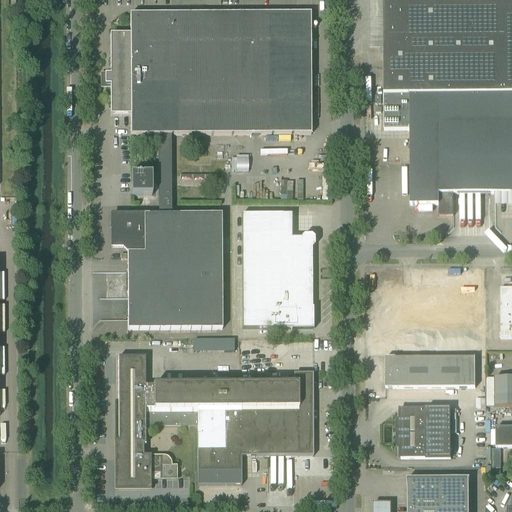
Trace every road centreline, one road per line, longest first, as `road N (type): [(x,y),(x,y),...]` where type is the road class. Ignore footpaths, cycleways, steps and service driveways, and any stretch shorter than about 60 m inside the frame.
road 1 (unclassified): [(72,0),(74,511)]
road 2 (unknown): [(349,215),(235,218),(239,335),(318,337),(320,259)]
road 3 (unknown): [(0,252),(9,270),(11,349),(3,511)]
road 4 (unclassified): [(348,511),(350,255)]
road 5 (unclassified): [(350,255),(347,0)]
road 6 (unclassified): [(350,255),(511,254)]
